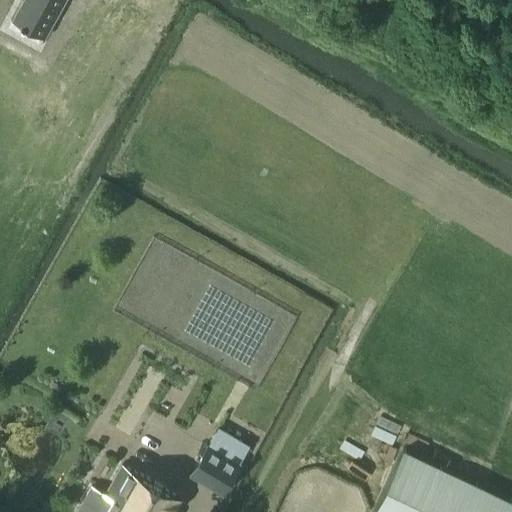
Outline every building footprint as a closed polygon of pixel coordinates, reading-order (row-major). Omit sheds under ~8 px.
[(22,0),(12,19),(20,23),(19,24),(24,27),(25,25),(44,36),(63,0),(22,0)] [(151,367),(138,387),(170,406),(182,386),(151,367)] [(153,421),(117,400),(98,432),(134,454),(153,421)] [(218,427),(191,472),(222,490),(248,444),(218,427)] [(511,511),(511,498),(404,447),(372,511),(511,511)] [(168,511),(178,496),(122,464),(108,490),(105,494),(91,486),(79,508),(85,511),(168,511)]
